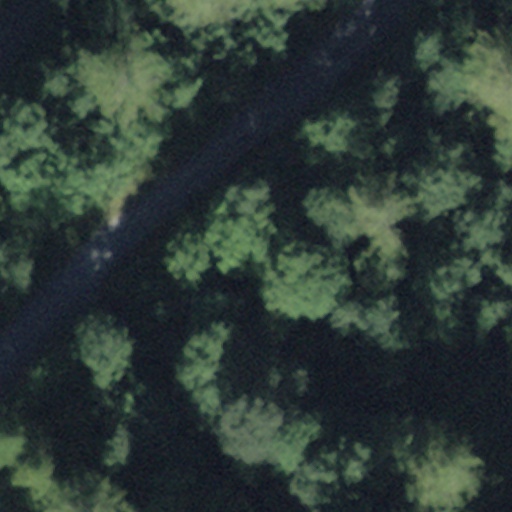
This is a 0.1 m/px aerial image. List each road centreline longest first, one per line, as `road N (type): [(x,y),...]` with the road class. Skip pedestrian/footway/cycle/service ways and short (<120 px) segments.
road 1 (unclassified): [(511,1),(0,507)]
road 2 (unclassified): [(0,161),(97,0)]
